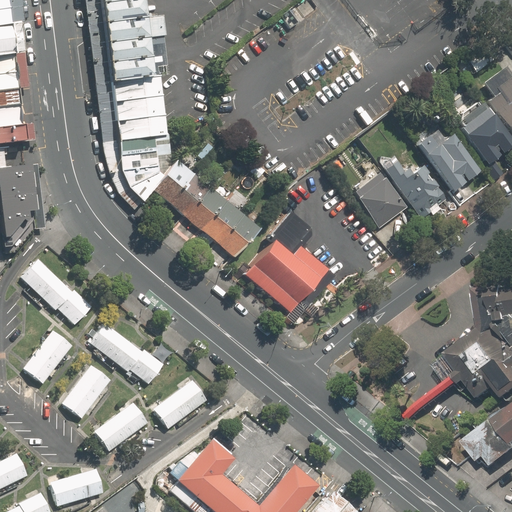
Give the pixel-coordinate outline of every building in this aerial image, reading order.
[(6,25),(2,0),(0,0),(0,168),(21,167),(20,141),(18,126),(14,89),(10,54),(6,25)] [(18,0),(2,0),(6,25),(19,24),(21,24),(18,0)] [(94,0),(111,139),(115,172),(123,189),(137,203),(163,166),(164,163),(153,77),(162,76),(159,37),(156,17),(138,19),(134,0),(94,0)] [(19,24),(6,25),(10,54),(22,52),(19,24)] [(489,46),(466,62),(474,73),(496,57),(489,46)] [(22,52),(10,54),(14,89),(28,87),(23,52),(22,52)] [(511,79),(501,66),(479,83),(489,97),(483,101),(511,139),(511,79)] [(501,173),(491,161),(511,144),(478,102),(457,119),(462,125),(457,130),(484,165),(483,167),(493,180),(501,173)] [(33,124),(18,126),(20,141),(35,140),(33,124)] [(422,155),(421,155),(450,193),(478,172),(448,135),(442,140),(433,129),(414,144),(422,155)] [(422,212),(442,198),(419,165),(416,168),(412,162),(401,170),(389,154),(376,164),(416,220),(424,214),(422,212)] [(174,159),(149,189),(166,202),(191,172),(174,159)] [(21,167),(0,168),(0,254),(10,253),(28,233),(21,167)] [(191,172),(166,202),(182,216),(206,186),(191,172)] [(379,174),(350,194),(376,230),(404,210),(379,174)] [(206,186),(182,216),(198,229),(222,200),(206,186)] [(222,200),(198,229),(215,243),(239,213),(222,200)] [(239,213),(215,243),(232,256),(256,227),(239,213)] [(267,241),(239,276),(287,314),(297,301),(305,307),(328,278),(320,272),(321,270),(293,248),(286,256),(267,241)] [(36,258),(19,278),(52,311),(55,308),(73,325),(90,306),(72,289),(70,292),(36,258)] [(445,353),(479,397),(495,387),(508,396),(511,393),(511,407),(466,441),(480,462),(487,457),(492,463),(511,447),(511,283),(476,289),(482,327),(445,353)] [(102,324),(88,344),(124,372),(127,369),(147,384),(161,363),(141,347),(140,352),(102,324)] [(69,347),(50,331),(20,368),(40,384),(69,347)] [(88,364),(58,404),(78,419),(108,380),(88,364)] [(149,409),(163,429),(205,400),(190,378),(149,409)] [(145,423),(131,404),(92,431),(107,452),(145,423)] [(293,511),(315,487),(289,466),(254,507),(217,476),(230,460),(207,441),(172,482),(166,489),(192,511),(204,511),(206,511),(207,511),(293,511)] [(0,487),(24,476),(13,454),(0,460),(0,487)] [(46,482),(53,505),(99,493),(93,469),(46,482)] [(352,511),(327,491),(309,511),(352,511)] [(17,507),(6,511),(48,511),(38,492),(15,503),(17,507)]
